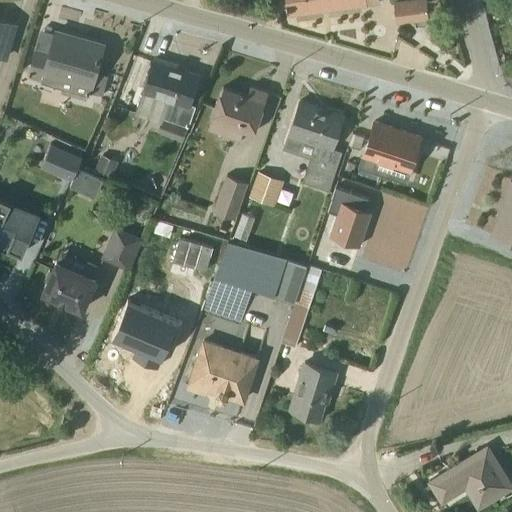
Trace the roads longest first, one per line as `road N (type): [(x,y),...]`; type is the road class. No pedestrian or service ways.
road 1 (residential): [(482,101),(354,468)]
road 2 (residential): [(129,0),(482,101)]
road 3 (unclassified): [(0,469),(133,442),(354,468)]
road 4 (track): [(0,312),(133,442)]
road 5 (unknown): [(234,452),(274,328)]
